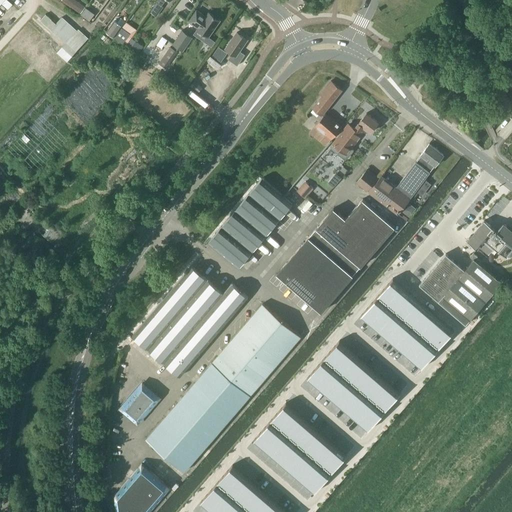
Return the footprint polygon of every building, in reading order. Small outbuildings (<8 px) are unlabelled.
[(75,0),(73,0),(70,6),(79,12),(84,6),(75,0)] [(84,7),(78,15),(87,21),(93,14),(84,7)] [(152,8),(149,12),(155,16),(158,12),(152,8)] [(197,10),(190,19),(188,21),(198,28),(197,29),(209,37),(220,20),(209,12),(206,16),(197,10)] [(50,20),(46,25),(68,44),(63,50),(71,57),(87,39),(77,30),(76,32),(59,18),(54,24),(50,20)] [(116,19),(107,31),(115,36),(123,25),(116,19)] [(122,27),(116,36),(124,42),(130,33),(122,27)] [(192,37),(182,30),(173,43),(183,50),(192,37)] [(248,40),(237,32),(226,49),(232,53),(228,59),(238,66),(245,55),(240,51),(248,40)] [(131,40),(128,44),(136,50),(139,45),(131,40)] [(169,46),(157,63),(164,67),(176,51),(169,46)] [(422,78),(424,79),(427,81),(431,76),(426,73),(422,78)] [(194,81),(190,86),(198,92),(202,88),(194,81)] [(322,95),(313,107),(322,114),(331,102),(332,102),(342,90),(331,81),(320,93),(322,95)] [(354,127),(360,132),(364,127),(370,132),(378,122),(366,112),(354,127)] [(326,113),(309,132),(326,146),(342,127),(326,113)] [(360,132),(349,123),(334,143),(330,148),(336,153),(338,152),(339,154),(344,159),(347,159),(354,151),(353,147),(351,145),(352,143),(351,143),(360,132)] [(415,160),(396,187),(381,175),(369,192),(400,214),(412,198),(431,171),(430,171),(435,164),(435,165),(444,153),(429,142),(421,154),(416,160),(415,160)] [(378,176),(368,168),(358,180),(368,188),(378,176)] [(335,173),(327,183),(333,188),(342,178),(335,173)] [(269,230),(293,202),(263,176),(238,205),(269,230)] [(301,185),(296,191),(305,198),(310,192),(301,185)] [(395,227),(362,199),(346,218),(333,208),(277,273),(321,312),(395,227)] [(223,223),(254,248),(269,230),(238,205),(223,223)] [(483,224),(469,241),(477,248),(481,244),(490,251),(494,246),(503,254),(509,259),(511,259),(511,258),(511,232),(505,227),(507,225),(503,222),(496,231),(493,229),(494,227),(484,219),(481,223),(483,224)] [(254,248),(223,223),(208,240),(239,266),(254,248)] [(447,254),(421,285),(468,326),(504,284),(476,260),(478,256),(474,253),(469,258),(474,261),(466,271),(447,254)] [(248,295),(232,281),(222,292),(189,262),(129,330),(179,375),(248,295)] [(393,273),(364,307),(373,314),(422,356),(450,322),(393,273)] [(298,333),(263,303),(146,437),(185,469),(298,333)] [(342,336),(305,379),(366,431),(403,388),(342,336)] [(159,396),(143,382),(121,407),(138,421),(159,396)] [(289,401),(254,441),(278,461),(315,495),(350,455),(289,401)] [(295,511),(230,458),(198,497),(215,511),(295,511)] [(148,511),(170,487),(142,462),(114,495),(115,511),(148,511)]
